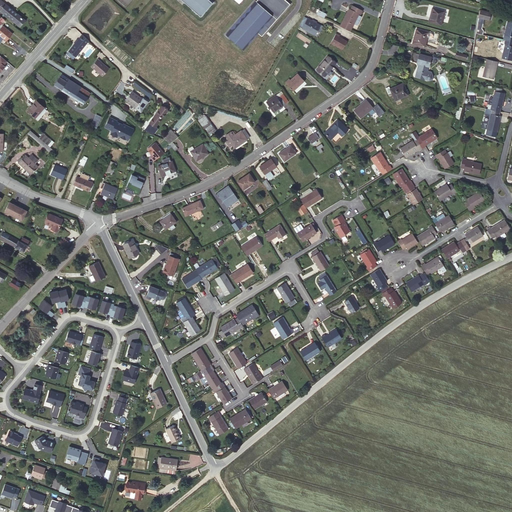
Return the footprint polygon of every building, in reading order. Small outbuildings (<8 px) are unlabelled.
[(0,0),(0,10),(16,24),(21,17),(0,0)] [(182,0),(201,16),(212,2),(209,0),(182,0)] [(256,0),(226,34),(244,50),(274,16),(277,19),(291,3),(286,0),(256,0),(256,1),(256,0)] [(352,5),(350,9),(358,13),(360,14),(363,10),(352,5)] [(349,8),(340,25),(350,30),(353,23),(358,14),(358,13),(350,9),(349,8)] [(445,11),(432,8),(429,21),(441,25),(445,11)] [(480,10),(478,17),(489,20),(491,12),(480,10)] [(358,14),(353,23),(357,25),(362,16),(358,14)] [(311,20),(304,16),(299,26),(314,35),(317,30),(320,25),(316,23),(311,20)] [(21,17),(16,24),(19,26),(25,20),(21,17)] [(2,26),(0,28),(0,35),(6,41),(12,33),(2,26)] [(429,32),(416,29),(412,42),(425,46),(427,38),(429,32)] [(339,35),(336,33),(330,42),(342,49),(346,41),(338,36),(339,35)] [(75,43),(69,51),(75,57),(85,46),(77,39),(74,42),(75,43)] [(511,41),(505,40),(504,44),(505,44),(502,58),(511,60),(511,59),(511,41)] [(75,57),(69,51),(67,54),(73,59),(75,57)] [(431,58),(419,54),(418,59),(417,62),(417,63),(419,64),(416,77),(424,79),(426,71),(428,66),(431,58)] [(335,62),(328,56),(317,69),(324,75),(335,62)] [(98,59),(91,66),(103,76),(109,69),(98,59)] [(498,62),(487,59),(482,77),(492,79),(493,73),(495,73),(498,62)] [(431,73),(426,71),(424,79),(429,80),(432,80),(432,76),(431,73)] [(61,74),(54,85),(83,103),(90,93),(61,74)] [(290,80),(287,83),(293,90),(304,81),(297,74),(290,80)] [(145,93),(147,90),(134,82),(132,85),(145,93)] [(389,86),(385,88),(388,94),(391,93),(395,101),(408,95),(403,83),(389,89),(389,86)] [(142,98),(132,91),(125,100),(134,106),(135,107),(140,111),(148,101),(143,97),(142,98)] [(495,91),(491,105),(501,107),(502,102),(503,102),(505,94),(495,91)] [(277,97),(275,95),(266,102),(273,112),(289,101),(283,93),(277,97)] [(366,100),(354,110),(360,118),(368,112),(371,115),(375,112),(379,117),(384,113),(377,104),(373,107),(366,100)] [(36,101),(27,111),(35,118),(44,108),(36,101)] [(169,111),(163,107),(146,130),(147,132),(154,135),(159,129),(157,127),(169,111)] [(499,115),(491,113),(487,130),(497,132),(499,122),(498,122),(500,115),(499,115)] [(102,117),(96,114),(91,126),(97,128),(102,117)] [(197,120),(204,130),(205,129),(209,135),(215,130),(205,116),(197,120)] [(117,120),(109,117),(104,127),(112,130),(110,133),(117,137),(118,135),(128,140),(133,128),(126,125),(126,126),(116,121),(117,120)] [(330,127),(324,133),(331,139),(338,132),(342,136),(348,130),(337,120),(334,123),(335,123),(330,128),(330,127)] [(416,140),(422,149),(425,147),(425,146),(437,138),(432,129),(419,137),(420,138),(416,140)] [(27,134),(47,151),(50,148),(30,130),(27,134)] [(170,130),(163,139),(166,140),(172,132),(170,130)] [(231,132),(225,135),(228,140),(226,141),(229,147),(232,145),(234,148),(247,139),(241,130),(233,136),(231,132)] [(169,144),(172,141),(177,138),(172,132),(166,140),(169,144)] [(316,140),(319,138),(315,133),(308,138),(311,143),(316,140)] [(418,151),(422,149),(416,140),(413,142),(412,141),(400,148),(406,157),(418,150),(418,151)] [(155,142),(148,148),(148,149),(153,156),(151,158),(154,161),(164,152),(155,142)] [(203,144),(190,151),(196,161),(208,154),(203,144)] [(290,145),(278,153),(284,161),(296,153),(290,145)] [(444,150),(435,155),(437,159),(438,158),(444,169),(453,163),(447,152),(446,153),(444,150)] [(391,169),(389,165),(388,166),(380,152),(371,158),(379,172),(380,171),(382,174),(391,169)] [(31,154),(28,158),(34,164),(38,160),(31,154)] [(17,162),(23,167),(24,166),(32,173),(38,167),(34,164),(28,158),(25,155),(17,162)] [(84,165),(88,157),(83,155),(79,164),(84,165)] [(164,164),(158,166),(161,176),(175,171),(172,161),(171,161),(169,157),(162,159),(164,164)] [(271,159),(259,167),(265,174),(269,171),(276,166),(271,159)] [(466,160),(462,159),(460,168),(464,169),(463,171),(479,174),(481,164),(465,160),(466,160)] [(115,166),(108,163),(105,171),(112,174),(115,166)] [(54,164),(50,174),(63,179),(67,170),(54,164)] [(24,166),(23,167),(30,175),(32,173),(24,166)] [(412,184),(410,180),(409,181),(402,169),(392,174),(400,187),(401,186),(403,189),(412,184)] [(133,192),(138,195),(143,182),(137,179),(138,177),(132,174),(127,186),(134,190),(133,192)] [(249,174),(237,181),(242,189),(249,185),(249,186),(255,182),(249,174)] [(80,177),(76,186),(89,191),(92,183),(80,177)] [(266,180),(262,182),(268,190),(269,190),(270,192),(273,190),(266,180)] [(102,188),(100,193),(113,199),(117,189),(105,183),(104,186),(102,185),(101,188),(102,188)] [(412,184),(403,189),(405,193),(413,205),(422,199),(416,188),(414,189),(413,188),(414,187),(412,184)] [(434,192),(439,201),(452,193),(452,194),(456,192),(451,184),(448,186),(446,184),(434,192)] [(237,199),(229,187),(225,190),(224,189),(217,194),(223,201),(227,206),(233,202),(237,199)] [(316,189),(300,199),(306,208),(322,198),(316,189)] [(463,202),(469,211),(472,209),(472,208),(484,200),(479,191),(466,199),(466,200),(463,202)] [(200,200),(182,208),(185,216),(203,209),(200,200)] [(14,205),(9,202),(4,212),(12,216),(18,206),(15,204),(14,205)] [(302,215),(308,211),(302,204),(296,209),(302,215)] [(223,205),(219,207),(225,216),(229,214),(223,205)] [(18,206),(12,216),(20,220),(25,211),(20,208),(21,207),(18,206)] [(170,214),(159,221),(165,229),(169,227),(171,230),(175,228),(173,224),(176,222),(170,214)] [(49,215),(45,223),(53,226),(52,229),(57,231),(62,220),(49,215)] [(341,215),(332,220),(336,226),(334,227),(340,237),(341,237),(345,234),(349,231),(343,221),(345,221),(341,215)] [(454,224),(448,215),(438,221),(437,220),(434,222),(440,232),(443,230),(444,230),(454,224)] [(490,227),(487,229),(492,238),(496,236),(496,237),(510,229),(504,220),(491,228),(490,227)] [(221,221),(210,227),(213,231),(223,224),(221,221)] [(53,226),(45,223),(45,224),(51,227),(50,229),(57,232),(57,231),(52,229),(53,226)] [(300,224),(294,228),(297,233),(303,229),(300,224)] [(303,229),(297,233),(302,242),(316,233),(315,230),(313,228),(311,224),(303,229)] [(279,225),(264,234),(268,241),(277,236),(278,238),(285,234),(279,225)] [(429,229),(416,236),(422,245),(434,238),(433,236),(436,234),(431,226),(428,228),(429,229)] [(465,234),(467,238),(468,240),(471,243),(483,236),(477,226),(465,234)] [(3,231),(0,236),(0,238),(23,251),(27,245),(26,245),(29,240),(23,237),(20,241),(3,231)] [(397,241),(402,249),(406,247),(407,249),(417,242),(412,233),(401,240),(401,239),(397,241)] [(376,241),(373,244),(377,251),(381,249),(382,252),(394,244),(389,235),(377,242),(376,241)] [(62,238),(58,242),(65,248),(72,241),(68,237),(65,240),(62,238)] [(256,237),(241,246),(247,256),(262,246),(256,237)] [(460,241),(466,250),(470,248),(465,242),(464,239),(460,241)] [(132,240),(123,245),(129,257),(138,252),(132,240)] [(463,252),(466,250),(460,241),(456,243),(463,252)] [(441,249),(447,258),(459,251),(454,242),(441,249)] [(376,261),(369,249),(359,255),(367,267),(366,268),(368,271),(376,266),(374,263),(376,261)] [(312,257),(320,271),(329,266),(320,252),(319,252),(316,254),(313,256),(312,257)] [(174,278),(180,261),(169,257),(163,274),(174,278)] [(424,263),(421,266),(427,275),(430,273),(431,273),(443,266),(437,257),(425,264),(424,263)] [(211,259),(195,269),(196,270),(201,278),(217,268),(216,267),(212,260),(211,259)] [(100,261),(91,265),(98,280),(107,276),(100,261)] [(247,264),(230,275),(236,283),(253,273),(247,264)] [(379,291),(387,286),(385,282),(387,281),(379,268),(370,274),(378,287),(377,287),(379,291)] [(201,278),(196,270),(182,279),(187,288),(202,279),(201,278)] [(234,290),(224,273),(215,278),(225,295),(234,290)] [(418,275),(405,282),(411,292),(424,284),(424,285),(428,283),(422,274),(419,276),(418,275)] [(325,287),(329,295),(336,291),(326,275),(320,280),(321,281),(318,283),(322,289),(325,287)] [(13,279),(10,284),(18,289),(21,284),(13,279)] [(285,283),(276,288),(286,303),(294,297),(285,283)] [(105,285),(103,292),(111,295),(113,288),(105,285)] [(165,292),(150,287),(147,297),(160,302),(161,300),(164,301),(166,300),(166,298),(166,295),(165,292)] [(49,291),(52,303),(69,299),(67,288),(49,291)] [(402,303),(394,290),(393,291),(391,288),(382,293),(384,297),(385,296),(393,309),(402,303)] [(73,302),(81,304),(85,294),(76,292),(73,302)] [(350,292),(342,297),(344,300),(352,295),(350,292)] [(87,305),(96,308),(99,299),(92,296),(87,305)] [(37,303),(48,312),(53,305),(43,297),(37,303)] [(352,297),(344,301),(351,312),(359,308),(352,297)] [(186,320),(191,317),(195,315),(193,311),(192,312),(188,305),(189,305),(185,298),(176,303),(186,320)] [(100,310),(109,312),(113,303),(103,300),(100,310)] [(236,316),(237,318),(241,324),(244,322),(245,323),(253,317),(254,319),(259,316),(252,305),(244,310),(245,310),(236,316)] [(119,306),(114,314),(123,318),(127,309),(119,306)] [(270,320),(276,316),(273,311),(267,314),(270,320)] [(186,320),(183,322),(191,336),(200,331),(191,317),(186,320)] [(282,317),(273,323),(283,339),(294,332),(291,328),(290,329),(282,317)] [(240,329),(243,327),(241,324),(237,318),(234,320),(234,319),(220,327),(226,336),(239,328),(240,329)] [(325,334),(321,336),(328,347),(342,338),(336,329),(325,335),(325,334)] [(65,340),(80,344),(83,335),(70,331),(65,340)] [(94,332),(89,347),(99,350),(104,337),(94,332)] [(130,342),(127,356),(138,359),(141,345),(130,342)] [(314,342),(300,351),(306,360),(320,351),(314,342)] [(191,354),(201,370),(210,364),(201,348),(191,354)] [(229,353),(238,368),(247,363),(237,348),(229,353)] [(69,353),(56,350),(54,360),(66,364),(69,353)] [(91,351),(88,362),(98,366),(101,353),(91,351)] [(273,372),(283,366),(279,360),(270,366),(273,372)] [(123,369),(121,379),(136,384),(140,366),(131,363),(130,370),(123,369)] [(249,374),(255,383),(262,378),(253,363),(244,369),(247,375),(249,374)] [(201,370),(194,375),(197,380),(204,376),(213,370),(214,370),(210,364),(201,370)] [(59,368),(48,365),(45,375),(56,379),(59,368)] [(80,374),(79,385),(94,390),(96,378),(89,375),(91,368),(81,366),(78,373),(80,374)] [(204,376),(212,389),(215,387),(221,383),(213,370),(204,376)] [(268,389),(274,398),(287,390),(281,381),(278,383),(274,386),(268,389)] [(221,383),(215,387),(218,391),(216,392),(223,404),(232,398),(222,382),(221,383)] [(158,384),(150,388),(157,402),(167,397),(164,390),(162,391),(158,384)] [(25,387),(22,398),(38,403),(41,392),(25,387)] [(50,389),(47,401),(61,406),(65,395),(50,389)] [(256,396),(249,400),(255,409),(267,401),(261,393),(258,395),(257,394),(256,393),(255,394),(255,395),(256,396)] [(116,399),(112,412),(124,417),(128,404),(116,399)] [(84,420),(87,409),(83,408),(84,405),(72,402),(68,414),(80,417),(79,419),(84,420)] [(229,419),(236,429),(251,419),(245,409),(229,419)] [(218,412),(209,417),(219,434),(228,429),(218,412)] [(175,421),(167,425),(174,438),(182,434),(175,421)] [(113,426),(108,442),(120,446),(124,430),(113,426)] [(9,429),(5,438),(20,445),(24,436),(9,429)] [(39,436),(35,447),(52,453),(55,442),(39,436)] [(70,445),(66,457),(79,462),(83,449),(70,445)] [(171,453),(163,452),(161,463),(168,464),(177,466),(179,457),(171,456),(171,453)] [(94,459),(90,472),(104,475),(108,462),(94,459)] [(47,465),(36,461),(32,471),(39,473),(38,474),(43,476),(47,465)] [(146,491),(147,482),(133,480),(130,479),(128,488),(138,489),(137,496),(144,497),(144,490),(146,491)] [(6,484),(2,494),(16,500),(20,489),(6,484)] [(61,484),(59,491),(66,493),(68,486),(61,484)] [(45,497),(28,491),(23,503),(33,506),(34,504),(38,505),(38,504),(41,506),(45,497)] [(86,511),(67,505),(67,504),(63,502),(58,501),(58,502),(52,500),(49,507),(55,509),(54,511),(86,511)]
